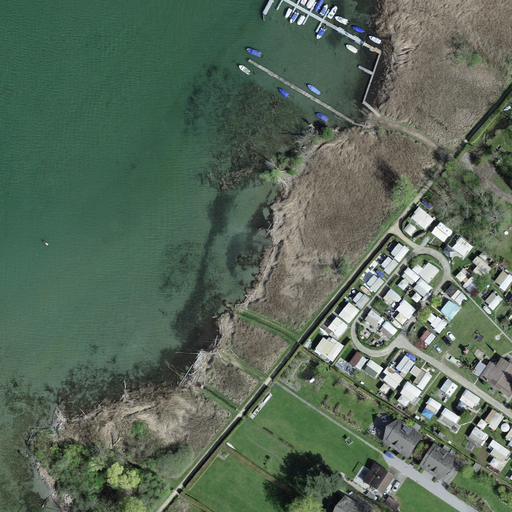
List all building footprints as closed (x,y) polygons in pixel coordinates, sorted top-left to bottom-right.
[(511,366),(501,359),(486,382),(503,393),(505,391),(511,395),(511,392),(511,366)] [(418,437),(397,423),(386,441),(406,455),(418,437)] [(435,448),(423,466),(439,477),(451,459),(435,448)] [(375,466),(364,482),(383,494),(393,478),(375,466)] [(389,498),(385,504),(395,511),(399,505),(389,498)] [(337,511),(359,511),(361,509),(351,503),(345,511),(338,511),(337,511)]
